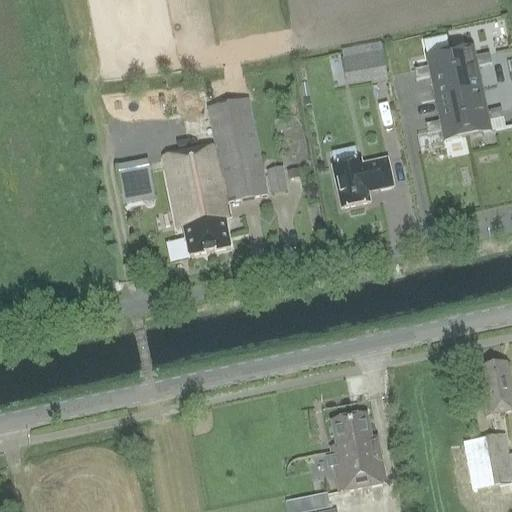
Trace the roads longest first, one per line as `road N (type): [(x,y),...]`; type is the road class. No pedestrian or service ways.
road 1 (unclassified): [(0,338),(511,228)]
road 2 (tertiary): [(0,428),(511,319)]
